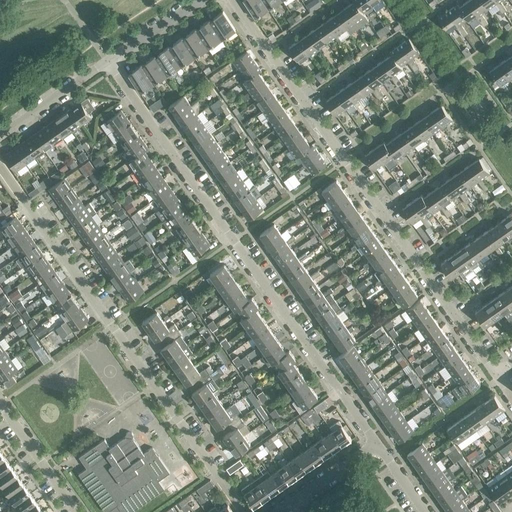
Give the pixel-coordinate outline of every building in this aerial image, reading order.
[(268,9),(262,0),(242,0),(255,18),(268,9)] [(282,0),(281,0),(262,0),(268,9),(282,0)] [(373,9),(367,0),(353,0),(354,1),(363,13),(370,8),(371,10),(373,9)] [(381,0),(367,0),(373,9),(375,12),(385,5),(381,0)] [(478,15),(468,0),(459,7),(467,19),(469,22),(476,17),(478,15)] [(488,9),(481,0),(468,0),(478,15),(481,14),(488,9)] [(497,2),(495,0),(481,0),(488,9),(495,4),(497,2)] [(368,21),(363,13),(354,1),(345,8),(359,27),(368,21)] [(457,5),(448,11),(458,26),(460,24),(467,19),(459,7),(457,5)] [(498,8),(497,10),(502,17),(506,15),(504,12),(506,10),(503,6),(499,9),(498,8)] [(359,27),(345,8),(336,14),(349,34),(359,27)] [(223,11),(209,20),(222,40),(236,31),(223,11)] [(458,26),(448,11),(438,18),(448,33),(456,27),(458,26)] [(349,34),(336,14),(326,21),(338,37),(340,40),(349,34)] [(291,15),(286,19),(290,26),(296,22),(293,18),(291,15)] [(222,40),(209,20),(196,29),(208,48),(222,40)] [(338,37),(326,21),(317,28),(327,42),(335,37),(336,39),(338,37)] [(327,42),(317,28),(308,34),(319,51),(321,49),(320,47),(327,42)] [(208,48),(196,29),(182,38),(195,57),(208,48)] [(319,51),(308,34),(298,41),(308,55),(316,50),(317,52),(319,51)] [(195,57),(182,38),(168,47),(181,66),(195,57)] [(419,53),(409,38),(399,45),(409,60),(412,58),(419,53)] [(308,55),(298,41),(289,48),(300,64),(302,63),(301,61),(308,55)] [(409,60),(399,45),(390,52),(392,54),(400,66),(407,62),(409,60)] [(181,66),(168,47),(155,56),(167,75),(181,66)] [(254,61),(247,51),(232,61),(238,69),(236,70),(237,72),(254,61)] [(402,69),(400,66),(392,54),(382,61),(393,76),(395,74),(402,69)] [(167,75),(155,56),(141,65),(154,84),(167,75)] [(511,77),(511,62),(508,58),(499,64),(511,81),(511,79),(511,78),(511,77)] [(260,70),(254,61),(237,72),(239,74),(240,73),(246,80),(258,72),(260,70)] [(393,76),(382,61),(373,68),(383,82),(390,77),(393,76)] [(511,81),(499,64),(489,71),(500,86),(501,85),(502,87),(504,87),(508,84),(509,82),(511,81)] [(154,84),(141,65),(127,74),(140,93),(154,84)] [(208,67),(202,71),(205,75),(211,71),(208,67)] [(383,82),(373,68),(364,74),(374,89),(376,87),(383,82)] [(264,81),(258,72),(246,80),(243,82),(248,90),(247,91),(248,93),(264,81)] [(374,89),(364,74),(354,81),(365,95),(372,90),(374,89)] [(271,90),(264,81),(248,93),(249,94),(251,93),(256,101),(271,90)] [(365,95),(354,81),(345,87),(355,102),(358,100),(365,95)] [(355,102),(345,87),(336,94),(346,108),(353,103),(355,102)] [(278,100),(271,90),(256,101),(262,108),(260,109),(261,111),(278,100)] [(346,108),(336,94),(326,101),(336,115),(338,117),(339,116),(338,114),(346,108)] [(190,105),(184,95),(169,106),(176,116),(190,105)] [(80,102),(71,109),(82,125),(92,118),(88,113),(95,108),(87,97),(80,102)] [(162,97),(149,106),(153,112),(166,103),(162,97)] [(284,109),(278,100),(261,111),(262,113),(264,112),(269,119),(284,109)] [(197,115),(190,105),(176,116),(182,125),(197,115)] [(442,105),(432,112),(444,128),(445,127),(444,125),(452,119),(442,105)] [(113,108),(100,118),(104,123),(106,122),(112,131),(128,120),(121,110),(117,113),(113,108)] [(82,125),(71,109),(61,115),(73,131),(82,125)] [(291,118),(284,109),(269,119),(275,127),(273,128),(274,130),(291,118)] [(444,128),(432,112),(423,118),(433,133),(440,128),(442,129),(444,128)] [(73,131),(61,115),(52,122),(63,138),(73,131)] [(204,124),(197,115),(182,125),(189,134),(204,124)] [(297,128),(291,118),(274,130),(275,132),(277,130),(283,138),(297,128)] [(433,133),(423,118),(413,125),(425,141),(427,140),(425,138),(433,133)] [(134,129),(128,120),(112,131),(119,140),(134,129)] [(63,138),(52,122),(43,129),(54,144),(63,138)] [(210,133),(204,124),(189,134),(195,144),(210,133)] [(425,141),(413,125),(404,131),(414,146),(422,141),(423,142),(425,141)] [(304,137),(297,128),(283,138),(288,145),(286,147),(287,149),(304,137)] [(54,144),(43,129),(33,135),(45,151),(54,144)] [(141,139),(134,129),(119,140),(125,150),(141,139)] [(418,151),(414,146),(404,131),(395,138),(406,154),(408,157),(418,151)] [(217,143),(210,133),(195,144),(202,153),(217,143)] [(45,151),(33,135),(24,142),(35,158),(45,151)] [(310,146),(304,137),(287,149),(289,150),(290,149),(296,157),(298,155),(310,146)] [(406,154),(395,138),(385,144),(394,157),(396,159),(403,154),(404,156),(406,154)] [(148,148),(141,139),(125,150),(131,159),(144,151),(148,148)] [(35,158),(24,142),(15,148),(26,164),(35,158)] [(384,142),(374,148),(386,165),(388,164),(386,162),(394,157),(385,144),(384,142)] [(223,152),(217,143),(202,153),(209,162),(223,152)] [(313,144),(310,146),(298,155),(304,162),(302,164),(303,165),(319,154),(313,144)] [(26,164),(15,148),(5,155),(16,171),(26,164)] [(386,165),(374,148),(364,155),(375,170),(383,164),(384,166),(386,165)] [(84,150),(76,156),(81,162),(89,157),(84,150)] [(150,160),(144,151),(131,159),(127,161),(134,171),(150,160)] [(230,161),(223,152),(209,162),(215,171),(230,161)] [(327,164),(319,154),(303,165),(304,167),(306,166),(312,174),(327,164)] [(100,157),(93,162),(98,169),(105,164),(100,157)] [(490,173),(479,158),(470,165),(480,180),(482,178),(490,173)] [(75,159),(68,164),(71,169),(79,164),(75,159)] [(90,160),(83,165),(90,174),(97,169),(90,160)] [(157,169),(150,160),(134,171),(141,180),(157,169)] [(236,170),(230,161),(215,171),(222,181),(236,170)] [(67,164),(60,170),(62,173),(69,168),(67,164)] [(480,180),(470,165),(460,172),(471,186),(478,181),(480,180)] [(236,170),(222,181),(228,190),(243,180),(248,176),(241,167),(236,170)] [(106,169),(101,172),(105,177),(110,174),(106,169)] [(163,179),(157,169),(141,180),(148,190),(163,179)] [(58,170),(51,176),(55,181),(62,176),(58,170)] [(97,170),(91,175),(97,183),(103,179),(97,170)] [(471,186),(460,172),(451,178),(461,193),(463,191),(471,186)] [(112,174),(105,179),(110,186),(117,181),(112,174)] [(71,188),(64,178),(49,189),(55,199),(71,188)] [(461,193),(451,178),(442,185),(452,199),(459,194),(461,193)] [(170,188),(163,179),(148,190),(154,199),(170,188)] [(103,180),(97,184),(102,191),(108,186),(103,180)] [(249,189),(243,180),(228,190),(235,199),(249,189)] [(343,190),(336,181),(322,191),(328,200),(343,190)] [(42,184),(28,193),(31,198),(45,188),(43,186),(42,184)] [(452,199),(442,185),(432,191),(443,206),(445,204),(452,199)] [(78,197),(71,188),(55,199),(62,208),(78,197)] [(177,197),(170,188),(154,199),(161,209),(177,197)] [(110,189),(103,193),(110,202),(116,198),(110,189)] [(256,198),(249,189),(235,199),(241,209),(256,198)] [(349,199),(343,190),(328,200),(323,203),(329,211),(330,210),(333,207),(335,209),(349,199)] [(443,206),(432,191),(423,198),(433,212),(440,208),(443,206)] [(130,193),(120,201),(124,206),(134,199),(130,193)] [(421,195),(412,202),(422,216),(424,215),(425,216),(427,219),(434,214),(433,212),(423,198),(421,195)] [(84,206),(78,197),(62,208),(69,217),(84,206)] [(183,207),(177,197),(161,209),(167,218),(183,207)] [(263,208),(256,198),(241,209),(248,219),(263,208)] [(355,207),(349,199),(335,209),(336,210),(341,218),(355,207)] [(117,201),(112,205),(116,210),(121,207),(117,201)] [(131,202),(125,207),(129,214),(136,209),(131,202)] [(422,216),(412,202),(402,209),(412,223),(420,218),(422,216)] [(89,203),(84,206),(69,217),(75,227),(91,216),(96,212),(89,203)] [(190,216),(183,207),(167,218),(162,221),(169,231),(174,227),(190,216)] [(361,216),(355,207),(341,218),(346,225),(347,226),(361,216)] [(511,213),(503,220),(511,232),(511,213)] [(141,214),(134,219),(137,224),(144,219),(141,214)] [(463,215),(456,220),(459,225),(466,220),(463,215)] [(0,226),(0,227),(7,237),(22,226),(16,216),(0,226)] [(98,225),(91,216),(75,227),(82,236),(98,225)] [(196,225),(190,216),(174,227),(180,237),(196,225)] [(368,225),(361,216),(347,226),(348,228),(353,235),(368,225)] [(129,219),(122,223),(126,229),(133,224),(129,219)] [(511,234),(511,232),(503,220),(494,226),(504,240),(511,235),(511,234)] [(143,221),(138,225),(142,231),(147,227),(143,221)] [(104,235),(98,225),(82,236),(88,246),(104,235)] [(203,235),(196,225),(180,237),(187,246),(203,235)] [(280,234),(274,225),(260,235),(266,244),(280,234)] [(374,234),(368,225),(353,235),(358,242),(359,244),(374,234)] [(29,235),(22,226),(7,237),(13,246),(29,235)] [(504,240),(494,226),(485,232),(495,247),(497,245),(504,240)] [(136,227),(129,232),(133,238),(140,233),(136,227)] [(319,233),(323,238),(329,234),(326,229),(319,233)] [(151,231),(145,235),(149,241),(155,236),(151,231)] [(495,247),(485,232),(476,238),(486,253),(494,248),(495,247)] [(287,243),(286,241),(280,234),(266,244),(272,253),(287,243)] [(380,243),(374,234),(359,244),(361,246),(366,253),(380,243)] [(36,244),(29,235),(13,246),(20,255),(36,244)] [(111,244),(104,235),(88,246),(95,255),(111,244)] [(210,244),(203,235),(187,246),(194,256),(210,244)] [(142,237),(134,242),(138,248),(146,242),(142,237)] [(486,253),(476,238),(467,245),(478,259),(479,258),(486,253)] [(134,242),(127,247),(130,252),(137,247),(134,242)] [(293,251),(288,244),(287,243),(272,253),(279,261),(293,251)] [(386,252),(380,243),(366,253),(371,260),(372,262),(386,252)] [(42,254),(36,244),(20,255),(26,265),(42,254)] [(117,253),(111,244),(95,255),(101,264),(117,253)] [(161,245),(155,249),(158,253),(164,249),(161,245)] [(478,259),(467,245),(459,251),(469,265),(476,260),(478,259)] [(149,246),(144,250),(147,255),(152,251),(149,246)] [(164,249),(158,253),(162,258),(167,254),(164,249)] [(299,260),(298,259),(293,251),(279,261),(285,270),(299,260)] [(472,270),(469,265),(459,251),(450,257),(460,271),(458,273),(461,276),(464,274),(465,275),(472,270)] [(393,260),(386,252),(372,262),(373,263),(378,271),(393,260)] [(124,262),(117,253),(101,264),(108,274),(124,262)] [(49,263),(42,254),(26,265),(33,274),(49,263)] [(460,271),(450,257),(441,263),(451,278),(458,273),(460,271)] [(129,259),(124,262),(108,274),(115,283),(130,272),(135,268),(129,259)] [(305,269),(300,262),(299,260),(285,270),(291,279),(305,269)] [(399,269),(393,260),(378,271),(374,273),(379,280),(383,278),(384,279),(399,269)] [(335,261),(331,264),(334,269),(339,266),(335,261)] [(55,273),(49,263),(33,274),(40,284),(55,273)] [(172,263),(167,267),(171,272),(176,269),(172,263)] [(162,265),(154,271),(158,276),(166,270),(162,265)] [(230,274),(224,265),(210,275),(216,284),(230,274)] [(495,265),(491,268),(497,276),(501,273),(495,265)] [(176,269),(171,272),(174,276),(181,272),(178,268),(176,269)] [(312,278),(310,276),(305,269),(291,279),(297,288),(312,278)] [(405,278),(399,269),(384,279),(385,281),(391,288),(405,278)] [(137,281),(130,272),(115,283),(121,292),(137,281)] [(62,282),(55,273),(40,284),(46,293),(62,282)] [(237,283),(230,274),(216,284),(222,293),(237,283)] [(338,277),(341,283),(346,279),(343,274),(338,277)] [(318,287),(313,279),(312,278),(297,288),(303,297),(318,287)] [(411,287),(405,278),(391,288),(396,295),(397,297),(411,287)] [(144,291),(137,281),(121,292),(128,302),(144,291)] [(363,281),(357,285),(360,290),(366,285),(363,281)] [(8,282),(2,286),(6,292),(12,288),(8,282)] [(46,293),(41,296),(48,306),(53,302),(69,291),(62,282),(46,293)] [(243,291),(237,283),(222,293),(228,302),(243,291)] [(324,295),(323,294),(318,287),(303,297),(310,306),(324,295)] [(418,296),(411,287),(397,297),(398,299),(403,306),(418,296)] [(511,289),(510,287),(502,293),(511,308),(511,307),(511,289)] [(18,289),(9,296),(13,302),(22,296),(18,289)] [(75,300),(69,291),(53,302),(59,312),(75,300)] [(249,300),(243,291),(228,302),(235,311),(238,308),(249,300)] [(511,308),(502,293),(493,299),(503,314),(510,309),(511,308)] [(335,301),(330,294),(329,294),(325,297),(324,295),(310,306),(316,314),(335,301)] [(7,297),(0,302),(4,308),(11,303),(7,297)] [(252,298),(249,300),(238,308),(244,317),(255,309),(258,307),(252,298)] [(503,314),(493,299),(484,306),(494,320),(496,319),(503,314)] [(59,312),(54,315),(61,324),(82,310),(75,300),(59,312)] [(405,310),(412,320),(427,309),(420,300),(405,310)] [(316,314),(322,323),(336,313),(335,312),(339,309),(340,308),(335,301),(316,314)] [(21,302),(15,305),(20,312),(25,308),(21,302)] [(376,302),(371,305),(375,312),(380,308),(376,302)] [(12,304),(6,307),(10,313),(16,310),(12,304)] [(336,313),(322,323),(328,332),(343,322),(348,318),(345,313),(347,311),(347,312),(352,308),(349,304),(344,308),(343,306),(340,308),(339,309),(341,312),(338,315),(336,313)] [(494,320),(484,306),(475,312),(485,326),(493,321),(494,320)] [(244,317),(241,319),(247,328),(261,318),(255,309),(244,317)] [(433,319),(427,309),(412,320),(419,329),(433,319)] [(89,320),(82,310),(61,324),(68,334),(89,320)] [(191,311),(186,315),(190,320),(195,317),(191,311)] [(163,321),(157,312),(142,322),(149,331),(163,321)] [(18,316),(12,321),(16,327),(23,323),(18,316)] [(268,327),(261,318),(247,328),(253,337),(268,327)] [(440,328),(433,319),(419,329),(425,338),(440,328)] [(391,320),(384,325),(387,329),(394,325),(391,320)] [(168,328),(163,321),(149,331),(155,340),(165,334),(168,338),(179,330),(174,324),(168,328)] [(349,331),(348,329),(343,322),(328,332),(335,341),(349,331)] [(44,324),(34,331),(38,338),(49,330),(44,324)] [(23,325),(17,329),(21,336),(28,331),(23,325)] [(274,336),(268,327),(253,337),(260,346),(274,336)] [(447,337),(440,328),(425,338),(432,348),(447,337)] [(183,336),(179,330),(168,338),(170,342),(161,349),(167,358),(187,344),(182,337),(183,336)] [(355,340),(350,332),(349,331),(335,341),(341,350),(355,340)] [(33,335),(27,339),(31,346),(37,341),(33,335)] [(210,346),(216,342),(211,335),(205,339),(210,346)] [(280,344),(274,336),(260,346),(266,354),(280,344)] [(453,347),(447,337),(432,348),(438,357),(453,347)] [(37,341),(31,346),(36,352),(42,348),(37,341)] [(193,353),(187,344),(167,358),(174,367),(188,357),(193,353)] [(286,353),(280,344),(266,354),(262,357),(268,366),(275,361),(286,353)] [(354,346),(339,357),(346,366),(360,356),(354,346)] [(460,356),(453,347),(438,357),(445,366),(460,356)] [(213,352),(213,353),(214,355),(215,354),(216,356),(215,356),(217,358),(218,359),(217,359),(219,361),(220,362),(221,364),(222,364),(222,365),(227,361),(218,348),(213,352)] [(0,367),(11,360),(4,350),(0,353),(0,367)] [(289,351),(286,353),(275,361),(281,370),(293,362),(296,360),(289,351)] [(367,365),(360,356),(346,366),(352,376),(367,365)] [(466,365),(460,356),(445,366),(452,376),(466,365)] [(194,365),(188,357),(174,367),(180,375),(194,365)] [(18,369),(11,360),(0,367),(0,377),(2,381),(18,369)] [(281,370),(278,372),(284,381),(299,371),(293,362),(281,370)] [(199,372),(194,365),(180,375),(186,385),(196,378),(199,382),(210,374),(205,368),(199,372)] [(373,375),(367,365),(352,376),(359,385),(373,375)] [(473,374),(466,365),(452,376),(458,385),(473,374)] [(202,386),(192,393),(199,402),(213,392),(219,388),(214,381),(225,373),(220,367),(210,374),(199,382),(202,386)] [(305,380),(299,371),(284,381),(291,390),(305,380)] [(480,384),(473,374),(458,385),(465,395),(480,384)] [(380,384),(373,375),(359,385),(365,394),(380,384)] [(16,382),(12,376),(3,382),(7,388),(16,382)] [(242,390),(247,386),(242,379),(237,383),(242,390)] [(311,389),(305,380),(291,390),(297,399),(311,389)] [(387,393),(380,384),(365,394),(372,404),(387,393)] [(318,398),(311,389),(297,399),(291,402),(299,414),(305,410),(303,408),(318,398)] [(219,401),(213,392),(199,402),(205,411),(219,401)] [(393,403),(387,393),(372,404),(378,413),(393,403)] [(494,396),(484,402),(495,417),(504,410),(494,396)] [(327,405),(324,400),(315,407),(318,412),(327,405)] [(225,410),(219,401),(205,411),(211,420),(225,410)] [(495,417),(484,402),(475,409),(485,424),(495,417)] [(400,412),(393,403),(378,413),(385,422),(400,412)] [(230,406),(225,410),(211,420),(217,429),(227,422),(230,426),(241,418),(236,412),(235,413),(230,406)] [(259,406),(253,410),(259,418),(265,413),(259,406)] [(485,424),(475,409),(466,416),(476,430),(485,424)] [(406,421),(400,412),(385,422),(392,432),(406,421)] [(476,430),(466,416),(456,422),(467,437),(476,430)] [(233,430),(223,437),(230,446),(244,436),(250,432),(241,418),(230,426),(233,430)] [(339,421),(329,427),(342,445),(351,439),(339,421)] [(413,431),(406,421),(392,432),(398,441),(413,431)] [(456,422),(447,429),(457,444),(461,449),(470,442),(467,437),(456,422)] [(342,445),(329,427),(321,434),(323,438),(333,452),(342,445)] [(110,448),(104,439),(79,457),(87,468),(79,474),(105,511),(107,511),(109,511),(131,511),(164,489),(158,481),(170,473),(152,447),(143,453),(133,438),(133,435),(132,433),(128,432),(126,434),(125,437),(110,448)] [(250,445),(244,436),(230,446),(236,455),(250,445)] [(333,452),(323,438),(315,444),(324,458),(333,452)] [(511,441),(502,448),(506,452),(511,447),(511,441)] [(407,454),(414,464),(429,453),(422,443),(407,454)] [(324,458),(315,444),(306,450),(316,464),(324,458)] [(451,451),(447,454),(454,463),(462,457),(456,448),(451,451)] [(316,464),(306,450),(297,456),(307,470),(316,464)] [(435,463),(429,453),(414,464),(421,473),(435,463)] [(307,470),(297,456),(288,463),(298,477),(307,470)] [(0,475),(11,468),(5,459),(0,462),(0,475)] [(243,465),(240,459),(235,463),(239,468),(243,465)] [(239,468),(235,463),(226,469),(230,474),(239,468)] [(298,477),(288,463),(279,469),(289,483),(298,477)] [(442,472),(435,463),(421,473),(427,482),(442,472)] [(18,477),(11,468),(0,475),(0,482),(3,487),(18,477)] [(442,472),(427,482),(434,492),(448,481),(454,477),(448,468),(442,472)] [(289,483),(279,469),(270,475),(280,489),(289,483)] [(504,470),(494,476),(508,495),(511,492),(511,481),(507,474),(504,470)] [(268,471),(259,477),(271,495),(280,489),(270,475),(268,471)] [(494,476),(485,483),(498,502),(508,495),(494,476)] [(24,485),(18,477),(3,487),(9,496),(24,485)] [(271,495),(259,477),(250,483),(263,501),(271,495)] [(214,486),(210,480),(201,487),(205,492),(214,486)] [(455,491),(448,481),(434,492),(440,501),(455,491)] [(263,501),(250,483),(241,490),(253,508),(263,501)] [(30,494),(24,485),(9,496),(15,505),(30,494)] [(201,487),(197,490),(203,499),(207,496),(205,492),(201,487)] [(455,491),(440,501),(447,510),(462,500),(467,496),(461,487),(455,491)] [(23,511),(36,503),(30,494),(15,505),(20,511),(23,511)] [(464,511),(468,509),(462,500),(447,510),(448,511),(464,511)] [(41,511),(42,511),(36,503),(23,511),(41,511)]
